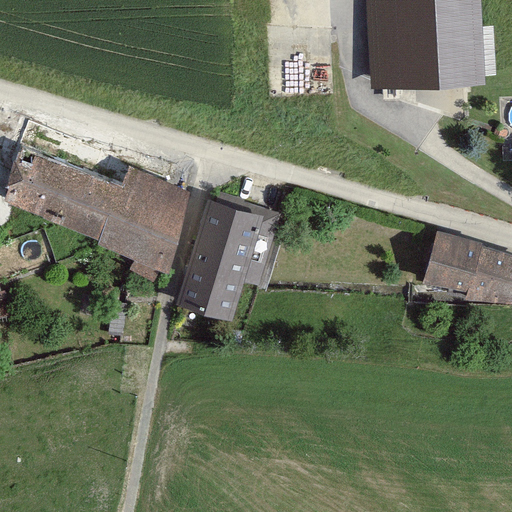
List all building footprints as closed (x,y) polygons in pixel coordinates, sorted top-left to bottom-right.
[(370,0),(374,83),(483,78),(479,0),(370,0)] [(0,192),(4,194),(31,120),(5,111),(0,126),(0,192)] [(31,120),(4,194),(102,232),(99,239),(138,252),(132,265),(155,277),(163,261),(167,263),(191,191),(128,166),(122,181),(108,176),(117,151),(31,120)] [(279,212),(216,193),(183,301),(230,315),(243,275),(258,279),(279,212)] [(0,227),(4,225),(8,219),(10,212),(9,205),(6,199),(0,194),(0,227)] [(511,251),(435,235),(426,277),(466,286),(464,294),(511,296),(511,251)]
